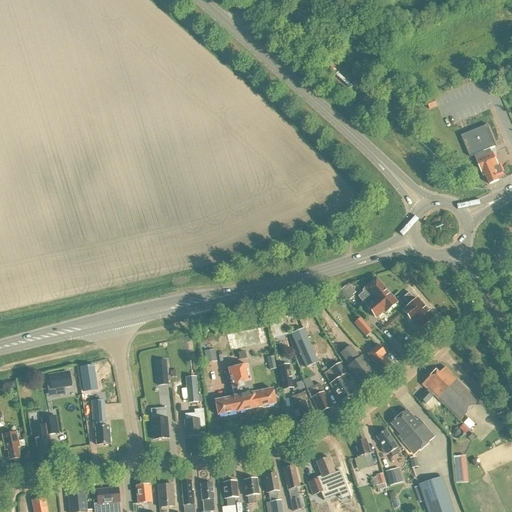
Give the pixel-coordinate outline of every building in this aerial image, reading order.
[(487,126),(460,137),(469,159),(475,156),(477,160),(476,161),(481,173),(484,172),(489,185),(498,182),(496,176),(502,173),(499,166),(497,166),(492,154),(491,155),(489,150),(496,148),(487,126)] [(398,274),(406,283),(411,278),(402,269),(398,274)] [(364,293),(358,297),(363,303),(362,304),(366,309),(367,308),(376,318),(384,311),(385,313),(397,303),(376,279),(365,289),(363,291),(364,293)] [(345,288),(339,293),(348,303),(354,298),(345,288)] [(403,298),(410,305),(403,311),(407,315),(406,319),(409,321),(412,321),(414,319),(422,328),(434,318),(417,299),(416,300),(409,292),(403,298)] [(372,332),(360,318),(353,324),(365,338),(372,332)] [(291,334),(306,367),(317,362),(302,329),(291,334)] [(340,353),(349,365),(347,367),(362,387),(376,376),(361,356),(359,357),(350,346),(340,353)] [(382,357),(385,355),(377,346),(367,354),(381,371),(389,365),(382,357)] [(273,358),(267,359),(269,371),(275,370),(273,358)] [(323,374),(334,394),(338,401),(340,399),(341,400),(352,393),(342,377),(346,374),(339,363),(331,369),(323,374)] [(228,369),(233,397),(214,401),(218,415),(237,411),(237,412),(256,409),(256,408),(275,404),(272,389),(253,393),(247,365),(228,369)] [(278,367),(283,391),(293,389),(289,365),(278,367)] [(98,391),(94,366),(79,368),(83,393),(98,391)] [(435,371),(422,385),(460,421),(479,401),(444,368),(438,374),(435,371)] [(71,387),(69,374),(48,378),(51,390),(71,387)] [(159,400),(172,399),(171,378),(158,378),(159,400)] [(197,397),(195,380),(186,381),(188,398),(197,397)] [(324,392),(322,388),(320,384),(307,390),(311,398),(312,398),(319,414),(331,408),(324,392)] [(295,412),(294,412),(296,417),(297,416),(299,422),(311,417),(304,401),(299,403),(296,396),(291,398),(294,405),(293,406),(295,412)] [(110,444),(109,427),(106,427),(105,422),(106,422),(105,415),(104,402),(91,403),(93,429),(95,429),(96,445),(110,444)] [(401,436),(399,437),(403,442),(402,442),(414,456),(435,438),(419,419),(416,422),(406,410),(390,424),(401,436)] [(195,414),(186,415),(187,421),(184,421),(186,438),(201,437),(199,419),(196,420),(195,414)] [(33,439),(35,438),(38,455),(51,453),(48,436),(59,434),(56,416),(42,419),(43,426),(31,428),(33,439)] [(151,420),(153,441),(169,439),(167,419),(151,420)] [(17,431),(3,434),(6,449),(8,448),(10,459),(19,457),(17,446),(20,446),(17,431)] [(376,437),(384,449),(383,450),(385,454),(387,453),(388,454),(391,452),(393,457),(400,452),(398,448),(386,431),(376,437)] [(358,440),(355,441),(355,443),(353,443),(357,458),(363,456),(367,468),(373,466),(365,439),(359,441),(358,440)] [(465,455),(453,457),(455,484),(468,483),(465,455)] [(323,478),(318,480),(308,484),(313,497),(331,489),(326,478),(335,474),(328,457),(317,462),(323,478)] [(410,460),(412,470),(419,469),(416,459),(410,460)] [(297,487),(300,487),(298,478),(297,478),(294,467),(284,469),(286,477),(285,477),(288,490),(288,489),(291,499),(294,511),(303,509),(297,487)] [(393,471),(386,473),(390,487),(397,485),(393,471)] [(264,476),(265,486),(266,493),(267,493),(269,502),(271,511),(282,511),(281,500),(278,500),(276,491),(279,490),(276,474),(264,476)] [(373,487),(377,486),(378,491),(387,489),(385,484),(383,474),(375,476),(376,477),(370,479),(373,487)] [(250,478),(250,480),(244,480),(245,496),(247,496),(248,504),(256,503),(255,495),(258,494),(257,479),(254,480),(254,478),(250,478)] [(453,511),(442,478),(419,486),(427,511),(453,511)] [(229,481),(229,482),(222,483),(224,498),(226,498),(227,507),(235,506),(234,498),(238,498),(236,481),(233,482),(233,480),(229,481)] [(191,481),(181,482),(183,511),(195,511),(195,506),(194,491),(193,491),(193,490),(192,490),(191,481)] [(203,511),(214,511),(213,499),(212,483),(201,484),(202,499),(203,499),(203,511)] [(149,484),(135,486),(138,504),(152,502),(149,484)] [(173,484),(157,485),(158,507),(174,506),(173,484)] [(106,511),(106,505),(112,504),(113,511),(114,511),(120,511),(119,503),(120,503),(119,488),(96,491),(98,505),(100,505),(100,511),(106,511)] [(83,492),(67,494),(68,511),(91,511),(92,510),(85,511),(83,492)] [(45,511),(43,499),(32,501),(34,511),(45,511)]
